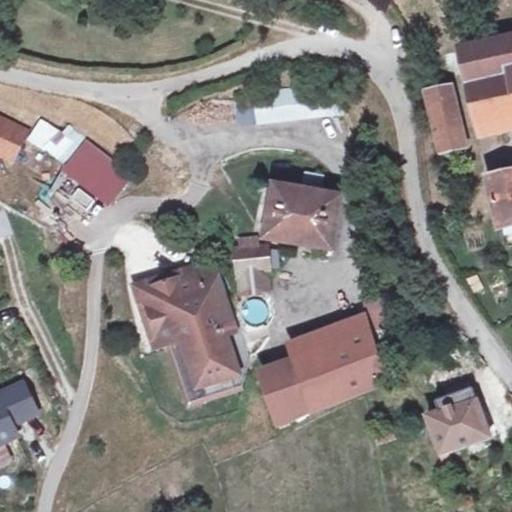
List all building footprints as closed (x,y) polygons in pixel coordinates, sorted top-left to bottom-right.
[(511,39),(462,52),(471,89),(511,78),(511,39)] [(511,78),(471,89),(482,137),(511,128),(511,78)] [(334,87),(239,97),(240,121),(262,121),(262,122),(338,112),(334,87)] [(452,90),(429,97),(444,158),(468,149),(452,90)] [(331,123),(338,148),(352,144),(345,119),(331,123)] [(26,135),(0,123),(0,156),(13,162),(26,135)] [(174,176),(184,164),(157,140),(147,152),(174,176)] [(127,176),(85,146),(67,173),(108,202),(127,176)] [(306,191),(319,193),(321,178),(323,178),(324,175),(307,172),(306,180),(308,180),(306,191)] [(511,229),(511,179),(491,184),(503,232),(511,229)] [(333,248),(342,197),(319,193),(306,191),(276,186),(267,238),(333,248)] [(238,275),(269,271),(268,248),(237,250),(238,275)] [(271,287),(269,271),(238,275),(244,293),(271,287)] [(163,348),(171,344),(190,337),(205,380),(232,371),(239,388),(243,386),(251,353),(217,272),(202,277),(200,273),(144,294),(163,348)] [(395,294),(370,300),(377,332),(401,327),(395,294)] [(370,335),(291,365),(293,368),(270,375),(274,385),(265,388),(280,430),(387,385),(370,335)] [(190,337),(171,344),(193,405),(239,388),(232,371),(205,380),(190,337)] [(265,388),(274,385),(270,375),(272,365),(262,379),(265,388)] [(0,448),(18,440),(12,429),(38,417),(24,389),(0,399),(0,448)] [(477,394),(439,406),(444,417),(432,420),(446,457),(494,440),(477,394)]
